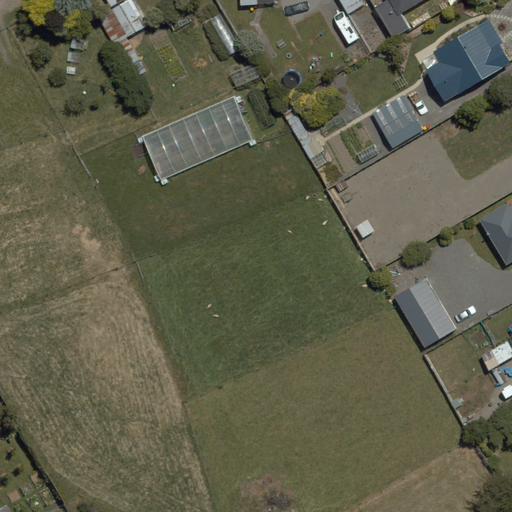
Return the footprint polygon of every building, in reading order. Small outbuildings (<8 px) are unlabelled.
[(147,28),(132,0),(127,0),(111,9),(98,15),(126,67),(138,61),(127,39),(147,28)] [(366,6),(363,0),(339,0),(348,16),(366,6)] [(400,14),(423,0),(388,0),(374,9),(389,37),(407,27),(400,14)] [(445,101),(511,60),(511,54),(490,19),(435,52),(441,61),(426,70),(445,101)] [(402,97),(371,115),(391,150),(423,131),(402,97)] [(494,244),(502,258),(494,262),(499,272),(511,266),(509,263),(511,260),(511,215),(492,226),(500,241),(494,244)] [(453,267),(402,293),(427,343),(479,318),(453,267)] [(511,344),(508,338),(480,355),(490,372),(511,358),(511,344)]
